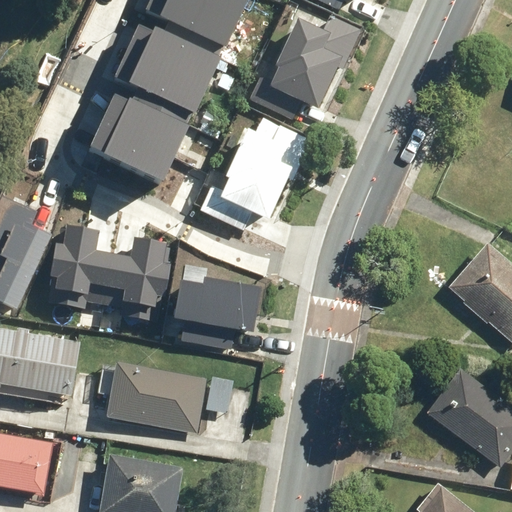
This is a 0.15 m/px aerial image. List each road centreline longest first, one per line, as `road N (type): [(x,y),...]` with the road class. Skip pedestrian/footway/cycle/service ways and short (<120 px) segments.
road 1 (residential): [(112,0),(51,132),(57,169),(238,258),(341,272)]
road 2 (residential): [(341,272),(453,0)]
road 3 (residential): [(300,511),(341,272)]
